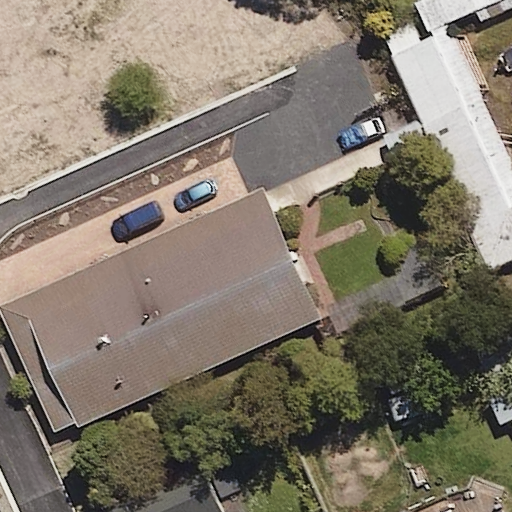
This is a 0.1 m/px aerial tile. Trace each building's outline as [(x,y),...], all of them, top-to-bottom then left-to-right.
[(364,118),(311,0),(198,0),(270,160),(364,118)] [(511,0),(430,0),(421,4),(429,22),(394,37),(498,268),(511,262),(511,153),(458,33),(511,9),(511,0)] [(328,317),(270,190),(8,308),(65,435),(328,317)] [(511,431),(511,389),(495,397),(511,432),(511,431)] [(336,511),(382,511),(334,413),(295,431),(336,511)] [(230,511),(210,463),(112,505),(115,511),(230,511)]
